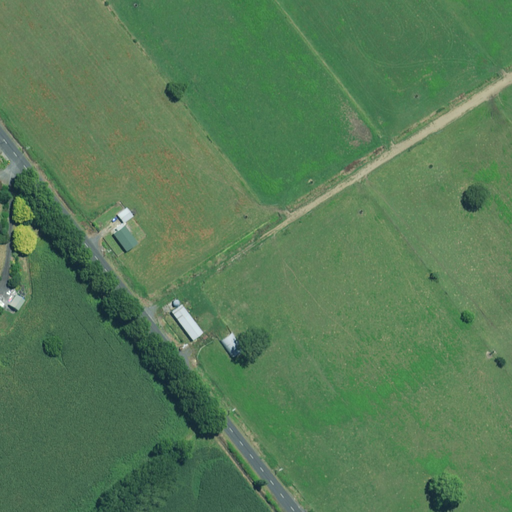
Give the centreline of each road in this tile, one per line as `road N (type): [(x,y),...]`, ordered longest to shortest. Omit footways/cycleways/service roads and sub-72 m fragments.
road 1 (unclassified): [(294,511),(0,135)]
road 2 (track): [(511,75),(141,316)]
